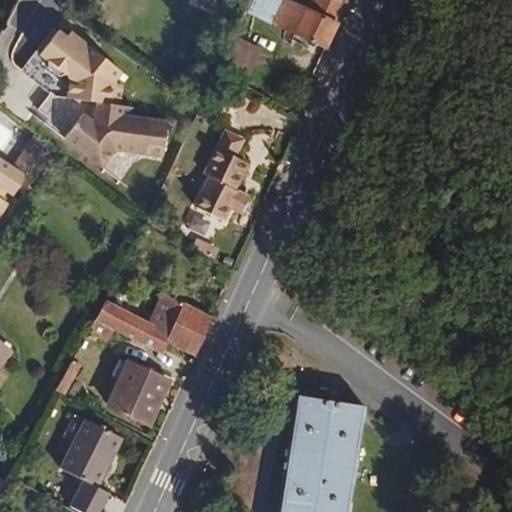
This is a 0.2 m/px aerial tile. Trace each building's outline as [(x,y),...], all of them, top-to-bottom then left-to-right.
[(198,0),(218,11),(224,0),(198,0)] [(266,30),(281,1),(279,0),(251,0),(242,18),(266,30)] [(319,57),(348,0),(281,0),(281,1),(266,30),(319,57)] [(107,76),(113,66),(79,44),(75,44),(59,32),(56,38),(46,32),(31,54),(63,77),(60,99),(86,100),(113,101),(115,80),(109,78),(107,76)] [(241,85),(256,54),(233,43),(218,74),(241,85)] [(63,77),(31,54),(18,76),(24,80),(42,95),(45,97),(49,98),(60,99),(63,77)] [(61,137),(77,110),(84,115),(86,100),(60,99),(49,98),(45,97),(42,95),(29,116),(61,137)] [(159,148),(162,112),(128,110),(129,102),(113,101),(86,100),(84,115),(77,110),(61,137),(60,138),(100,165),(112,144),(159,148)] [(34,175),(54,146),(35,133),(15,163),(34,175)] [(227,194),(241,168),(230,162),(238,147),(220,137),(199,179),(203,182),(188,212),(216,227),(233,197),(227,194)] [(0,216),(5,208),(0,204),(0,192),(4,196),(10,199),(25,176),(0,159),(0,216)] [(207,228),(187,219),(183,229),(202,238),(207,228)] [(215,252),(192,242),(185,258),(208,269),(215,252)] [(146,326),(98,302),(89,321),(93,323),(85,339),(104,348),(112,331),(138,343),(136,347),(152,355),(154,351),(161,354),(165,344),(195,358),(213,321),(181,305),(177,313),(166,335),(146,326)] [(158,303),(146,326),(166,335),(177,313),(158,303)] [(142,434),(167,384),(142,371),(139,376),(109,360),(99,377),(110,384),(97,411),(142,434)] [(64,398),(82,369),(71,363),(54,393),(64,398)] [(347,511),(359,434),(362,409),(321,403),(288,398),(272,511),(347,511)] [(94,492),(118,446),(83,428),(59,475),(82,487),(66,511),(97,511),(104,498),(94,492)] [(212,461),(208,459),(202,472),(206,474),(212,461)]
